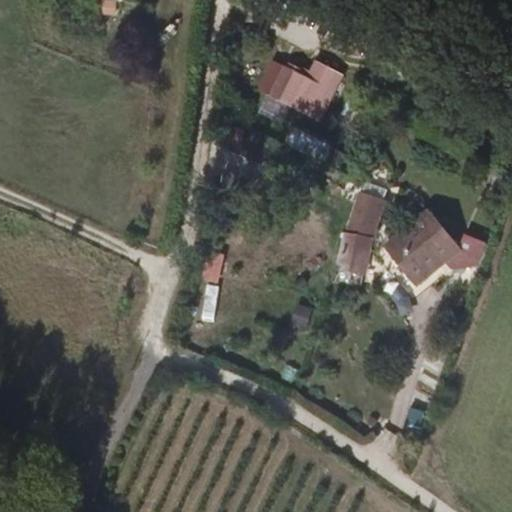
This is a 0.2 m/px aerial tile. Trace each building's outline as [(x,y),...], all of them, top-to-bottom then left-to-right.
[(279,102),(295,72),(275,61),(258,91),(279,102)] [(308,79),(295,72),(279,102),(320,124),(344,78),(315,63),(308,79)] [(335,150),(298,130),(289,146),(326,166),(335,150)] [(386,195),(364,188),(361,199),(359,199),(345,243),(339,270),(350,277),(365,280),(372,240),(386,195)] [(430,216),(386,252),(416,288),(444,264),(459,252),(456,248),(430,216)] [(463,230),(456,248),(459,252),(444,264),(451,273),(476,269),(488,240),(463,230)] [(297,304),(290,325),(307,331),(314,309),(297,304)]
